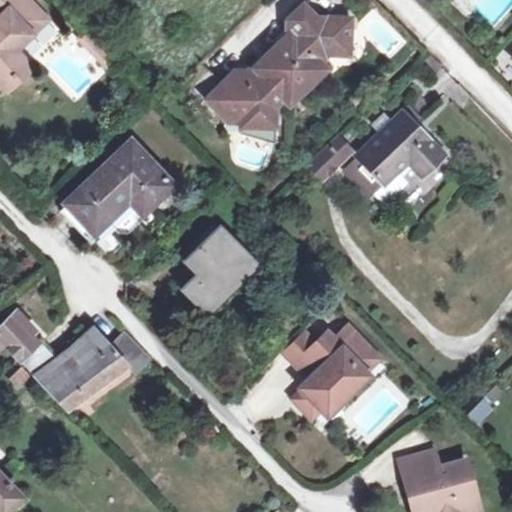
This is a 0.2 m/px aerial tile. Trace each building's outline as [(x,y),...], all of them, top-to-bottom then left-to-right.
[(33,0),(0,0),(0,75),(6,83),(30,60),(18,47),(49,17),(33,0)] [(346,34),(352,34),(352,29),(353,17),(328,16),(323,21),(306,3),(289,19),(289,26),(298,34),(262,69),(253,61),(244,70),(237,70),(234,73),(217,73),(200,89),(228,118),(244,120),(244,124),(258,126),(259,120),(277,123),(277,102),(283,96),(288,100),(292,96),(299,102),(328,74),(321,68),(326,63),(322,58),(328,51),(345,51),(346,34)] [(386,57),(404,46),(382,12),(365,23),(386,57)] [(30,60),(6,83),(10,87),(34,64),(30,60)] [(363,158),(382,179),(386,182),(410,158),(426,174),(448,153),(405,110),(359,154),(363,158)] [(354,149),(338,133),(309,160),(325,176),(354,149)] [(144,211),(172,184),(134,145),(71,204),(97,232),(132,198),(144,211)] [(382,179),(363,158),(350,170),(370,191),(382,179)] [(206,312),(219,299),(217,296),(254,259),(221,224),(187,257),(199,270),(182,286),(206,312)] [(0,348),(7,342),(23,360),(42,344),(14,314),(0,326),(0,348)] [(107,345),(93,327),(87,332),(37,373),(69,407),(126,364),(110,342),(107,345)] [(323,381),(310,393),(326,409),(338,397),(342,401),(369,374),(366,370),(379,357),(350,327),(336,340),(329,333),(299,363),(313,378),(314,379),(317,375),(323,381)] [(19,381),(28,373),(16,361),(6,371),(14,380),(17,378),(19,381)] [(313,378),(304,387),(310,393),(323,381),(317,375),(314,379),(313,378)] [(338,397),(326,409),(332,416),(344,403),(342,401),(338,397)] [(441,467),(436,451),(403,460),(416,511),(463,511),(460,501),(478,496),(468,459),(441,467)] [(0,507),(4,511),(5,511),(23,493),(0,469),(0,507)] [(478,496),(460,501),(463,511),(479,511),(482,511),(478,496)]
